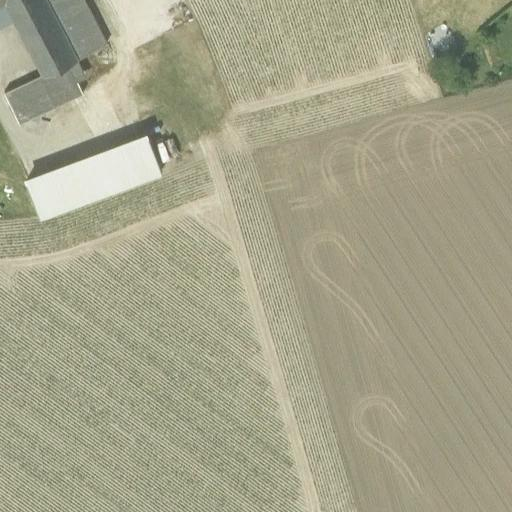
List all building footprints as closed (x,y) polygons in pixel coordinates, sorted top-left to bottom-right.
[(0,0),(0,26),(15,19),(43,73),(44,74),(78,58),(47,0),(0,0)] [(84,0),(47,0),(78,58),(107,43),(84,0)] [(86,76),(78,58),(44,74),(43,73),(5,91),(20,123),(83,92),(78,80),(86,76)] [(24,175),(26,181),(148,135),(146,130),(24,175)] [(26,181),(39,216),(162,170),(148,135),(26,181)]
